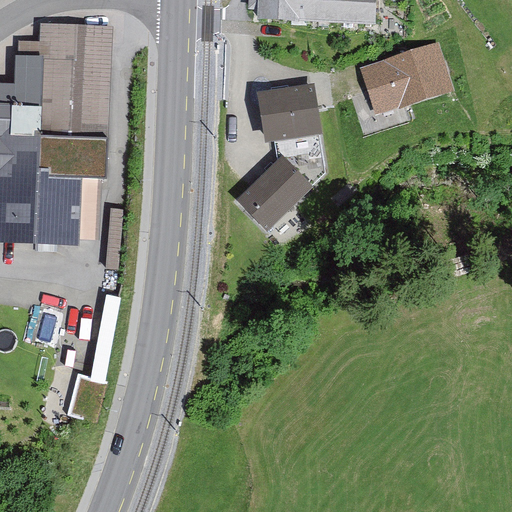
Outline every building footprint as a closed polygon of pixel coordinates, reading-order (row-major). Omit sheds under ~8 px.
[(373,0),(251,0),(251,19),(372,26),(373,0)] [(101,185),(109,31),(38,27),(37,44),(13,43),(13,57),(6,57),(4,83),(0,82),(0,247),(67,251),(67,242),(91,243),(94,184),(101,185)] [(453,90),(436,40),(358,67),(375,117),(453,90)] [(318,131),(311,86),(259,94),(265,139),(318,131)] [(310,187),(280,158),(237,201),(267,230),(310,187)] [(102,413),(126,290),(112,288),(96,368),(81,365),(73,407),(102,413)]
